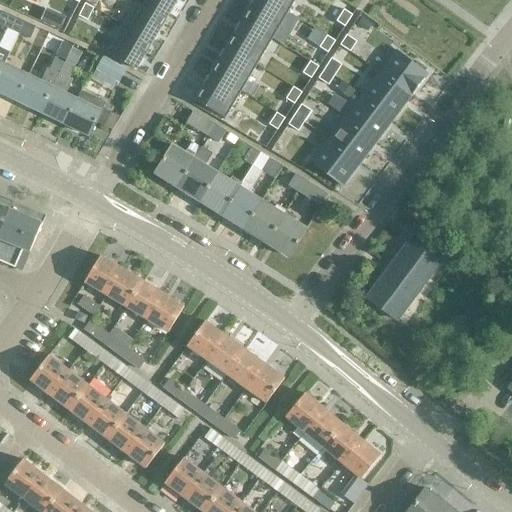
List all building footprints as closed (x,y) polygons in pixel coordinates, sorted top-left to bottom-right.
[(167,18),(137,0),(136,0),(121,26),(151,44),(167,18)] [(137,0),(167,18),(177,0),(137,0)] [(272,40),(287,13),(264,0),(255,0),(242,22),(272,40)] [(264,0),(287,13),(295,0),(264,0)] [(87,22),(94,9),(85,5),(78,17),(87,22)] [(344,28),(352,16),(343,11),(336,23),(344,28)] [(19,35),(24,23),(2,13),(0,15),(0,25),(7,29),(19,35)] [(53,25),(60,28),(65,18),(58,14),(53,25)] [(361,19),(356,25),(365,31),(369,25),(361,19)] [(264,53),(272,40),(242,22),(226,49),(256,66),(264,53)] [(19,35),(30,40),(35,29),(24,23),(19,35)] [(151,44),(121,26),(105,53),(135,70),(151,44)] [(0,73),(4,65),(19,35),(7,29),(0,43),(0,73)] [(350,53),(356,43),(346,36),(340,46),(350,53)] [(327,54),(335,42),(326,37),(319,49),(327,54)] [(62,44),(56,57),(65,62),(72,49),(62,44)] [(73,49),(67,61),(76,66),(83,54),(73,49)] [(256,66),(226,49),(211,75),(240,93),(256,66)] [(396,52),(379,74),(410,98),(427,76),(424,73),(426,70),(417,63),(414,66),(396,52)] [(28,77),(16,102),(40,114),(54,85),(64,64),(55,59),(49,70),(47,70),(41,83),(28,77)] [(119,83),(125,72),(103,59),(97,70),(119,83)] [(335,76),(341,66),(331,59),(324,70),(335,76)] [(310,80),(318,68),(310,62),(302,74),(310,80)] [(54,85),(40,114),(64,126),(77,100),(65,95),(72,80),(69,78),(74,68),(64,64),(54,85)] [(28,77),(4,65),(0,73),(0,94),(16,102),(28,77)] [(328,86),(335,76),(324,70),(318,80),(328,86)] [(406,104),(410,98),(379,74),(362,97),(364,98),(393,120),(406,104)] [(225,120),(240,93),(211,75),(195,102),(225,120)] [(342,82),(337,89),(349,98),(355,91),(342,82)] [(293,105),(301,94),(293,88),(285,100),(293,105)] [(77,100),(64,126),(89,138),(105,104),(81,92),(77,100)] [(364,98),(362,97),(345,119),(376,143),(389,127),(393,120),(364,98)] [(304,122),(311,112),(301,106),(294,116),(304,122)] [(103,112),(96,126),(111,133),(117,119),(103,112)] [(187,124),(210,138),(216,127),(193,113),(187,124)] [(277,131),(284,119),(276,114),(268,126),(277,131)] [(298,133),(304,122),(294,116),(288,126),(298,133)] [(372,149),(376,143),(345,119),(328,141),(360,165),(372,149)] [(216,127),(210,138),(219,143),(226,133),(216,127)] [(360,165),(328,141),(311,164),(343,187),(355,171),(360,165)] [(191,168),(203,149),(192,142),(185,154),(173,146),(156,173),(179,188),(191,168)] [(252,148),(244,161),(253,166),(261,154),(252,148)] [(191,168),(179,188),(200,201),(217,174),(205,166),(212,155),(203,149),(191,168)] [(243,184),(223,216),(245,230),(262,202),(249,194),(252,189),(262,172),(261,172),(269,159),(261,154),(253,166),(243,184)] [(217,174),(200,201),(223,216),(243,184),(232,177),(229,182),(217,174)] [(288,187),(299,194),(306,182),(295,175),(288,187)] [(306,182),(299,194),(321,208),(329,196),(306,182)] [(273,209),(262,202),(245,230),(267,244),(287,212),(276,205),(273,209)] [(0,232),(10,210),(0,206),(0,232)] [(42,224),(10,210),(0,232),(0,262),(22,272),(42,224)] [(280,225),(267,244),(289,258),(306,230),(293,222),(285,217),(280,225)] [(397,322),(440,264),(410,242),(368,300),(397,322)] [(105,297),(122,270),(100,257),(84,284),(105,297)] [(142,283),(122,270),(105,297),(126,309),(142,283)] [(142,283),(126,309),(146,321),(162,295),(142,283)] [(162,295),(146,321),(167,334),(183,308),(162,295)] [(85,297),(78,306),(93,317),(100,309),(85,297)] [(83,325),(86,318),(79,315),(76,322),(83,325)] [(89,320),(83,329),(96,339),(103,330),(89,320)] [(207,362),(224,338),(204,323),(186,348),(207,362)] [(84,350),(90,341),(74,329),(67,338),(84,350)] [(127,348),(132,340),(118,330),(106,346),(120,357),(127,348)] [(224,338),(207,362),(226,376),(244,351),(224,338)] [(106,353),(90,341),(84,350),(87,352),(97,359),(99,361),(106,353)] [(511,360),(511,342),(503,353),(511,360)] [(145,361),(127,348),(120,357),(138,370),(145,361)] [(263,365),(244,351),(226,376),(245,390),(263,365)] [(87,352),(83,357),(93,365),(97,359),(87,352)] [(49,396),(68,372),(48,357),(29,381),(49,396)] [(107,366),(122,378),(129,369),(113,358),(107,366)] [(283,380),(263,365),(245,390),(265,404),(283,380)] [(129,369),(122,378),(138,390),(145,381),(129,369)] [(87,387),(68,372),(49,396),(68,411),(87,387)] [(179,399),(185,391),(169,379),(163,387),(179,399)] [(145,395),(161,406),(167,397),(152,386),(145,395)] [(87,387),(68,411),(87,425),(106,401),(87,387)] [(201,403),(185,391),(179,399),(195,411),(201,403)] [(304,395),(285,419),(296,428),(291,433),(299,440),(304,434),(323,411),(304,395)] [(167,397),(161,406),(178,419),(184,410),(167,397)] [(106,401),(87,425),(106,440),(124,415),(106,401)] [(218,428),(224,420),(208,408),(202,416),(218,428)] [(342,426),(323,411),(304,434),(323,450),(342,426)] [(143,430),(124,415),(106,440),(125,454),(143,430)] [(240,432),(224,420),(218,428),(234,440),(240,432)] [(342,426),(323,450),(341,465),(360,442),(342,426)] [(221,450),(227,442),(209,429),(203,437),(221,450)] [(163,445),(143,430),(125,454),(145,469),(163,445)] [(227,442),(221,450),(236,462),(242,453),(227,442)] [(360,442),(341,465),(360,480),(379,457),(360,442)] [(281,462),(265,451),(265,450),(259,458),(275,470),(281,462)] [(250,458),(243,467),(259,479),(266,470),(250,458)] [(184,499),(203,475),(183,459),(164,484),(184,499)] [(23,499),(41,476),(22,460),(3,484),(23,499)] [(297,474),(281,462),(275,470),(291,482),(297,474)] [(266,470),(259,479),(274,489),(280,481),(266,470)] [(203,475),(184,499),(201,511),(204,511),(222,489),(203,475)] [(41,476),(23,499),(39,511),(43,511),(60,490),(41,476)] [(313,498),(319,490),(303,478),(297,486),(313,498)] [(288,486),(281,495),(297,507),(304,498),(288,486)] [(222,489),(204,511),(234,511),(241,503),(222,489)] [(60,490),(43,511),(73,511),(79,505),(60,490)] [(335,502),(319,490),(313,498),(329,510),(335,502)] [(453,511),(426,490),(409,511),(453,511)] [(318,511),(320,510),(304,498),(297,507),(304,511),(318,511)] [(251,511),(241,503),(234,511),(251,511)]
